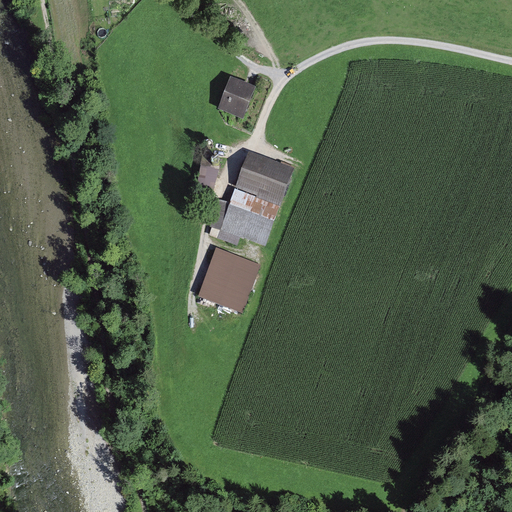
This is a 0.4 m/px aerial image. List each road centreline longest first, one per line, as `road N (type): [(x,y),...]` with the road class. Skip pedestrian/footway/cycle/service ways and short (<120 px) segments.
road 1 (track): [(44,0),(70,121),(109,398),(144,511)]
road 2 (track): [(194,302),(217,193),(254,144),(281,77)]
road 3 (track): [(511,60),(379,39),(328,51),(281,77)]
road 4 (track): [(281,77),(251,65),(175,0)]
